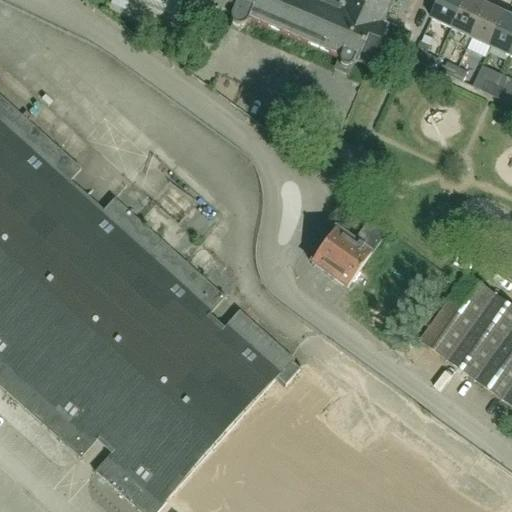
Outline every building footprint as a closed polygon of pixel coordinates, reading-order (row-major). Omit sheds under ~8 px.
[(389,0),(201,0),(200,3),(231,16),(230,21),(230,23),(232,27),(236,30),(238,31),(242,30),(245,28),(247,24),(249,21),(278,33),(339,59),(336,67),(350,73),(354,65),(356,66),(358,62),(370,67),(386,28),(378,25),(389,0)] [(452,31),(466,0),(441,0),(432,21),(452,31)] [(472,40),(487,7),(472,0),(466,0),(452,31),(472,40)] [(491,49),(507,16),(487,7),(472,40),(491,49)] [(511,59),(511,56),(511,18),(507,16),(491,49),(511,59)] [(438,61),(428,56),(418,51),(413,61),(434,71),(438,61)] [(453,80),(458,70),(448,65),(443,75),(453,80)] [(463,85),(468,75),(458,70),(453,80),(463,85)] [(492,98),(497,88),(487,83),(482,93),(492,98)] [(502,103),(507,93),(497,88),(492,98),(502,103)] [(0,389),(63,446),(80,461),(97,442),(111,455),(94,473),(137,511),(172,511),(298,370),(292,364),(294,362),(239,313),(223,331),(208,318),(224,300),(114,200),(103,213),(70,183),(81,171),(63,156),(0,98),(0,389)] [(347,290),(386,235),(369,222),(353,244),(335,231),(311,264),(347,290)] [(511,308),(468,277),(420,344),(511,409),(511,308)]
